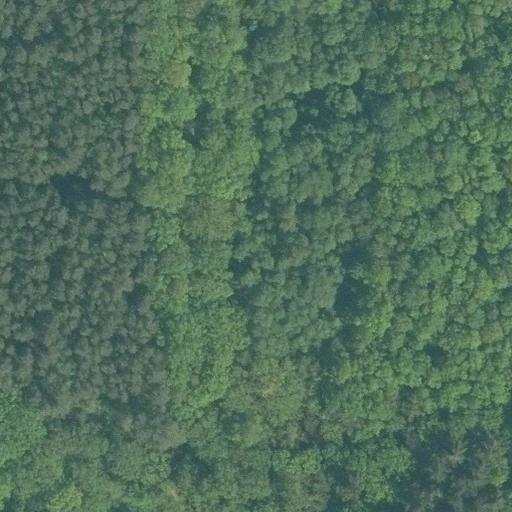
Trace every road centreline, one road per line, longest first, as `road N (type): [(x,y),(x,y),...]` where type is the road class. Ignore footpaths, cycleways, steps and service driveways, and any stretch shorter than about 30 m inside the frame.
road 1 (track): [(173,0),(165,280),(176,342),(211,444)]
road 2 (track): [(162,188),(0,159)]
